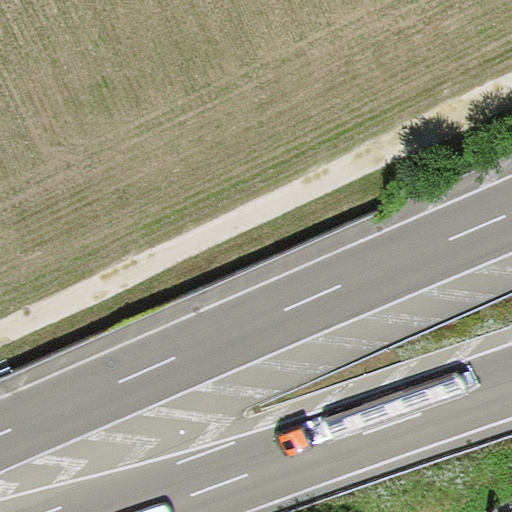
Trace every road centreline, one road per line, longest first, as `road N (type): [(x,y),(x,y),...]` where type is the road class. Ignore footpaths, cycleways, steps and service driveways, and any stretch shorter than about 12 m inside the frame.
road 1 (track): [(0,340),(511,89)]
road 2 (motorway): [(511,215),(0,435)]
road 3 (motorway): [(511,382),(138,511)]
